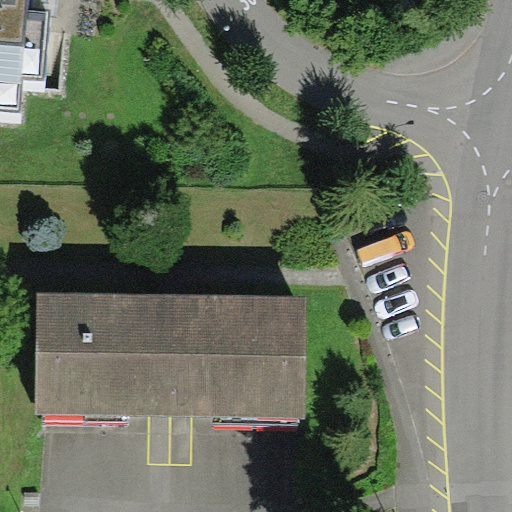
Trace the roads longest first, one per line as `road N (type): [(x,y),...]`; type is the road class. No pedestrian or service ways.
road 1 (tertiary): [(477,511),(475,280),(502,130)]
road 2 (residential): [(502,130),(350,92),(257,32),(233,0)]
